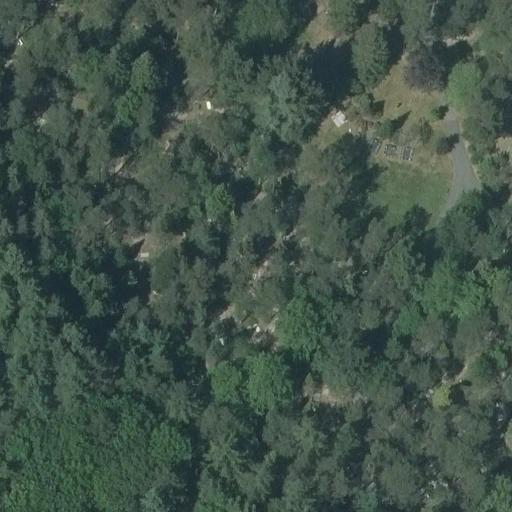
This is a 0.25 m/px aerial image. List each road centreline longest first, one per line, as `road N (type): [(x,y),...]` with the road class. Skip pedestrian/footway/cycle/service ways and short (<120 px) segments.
road 1 (track): [(0,216),(133,419),(175,454)]
road 2 (track): [(133,419),(0,493)]
